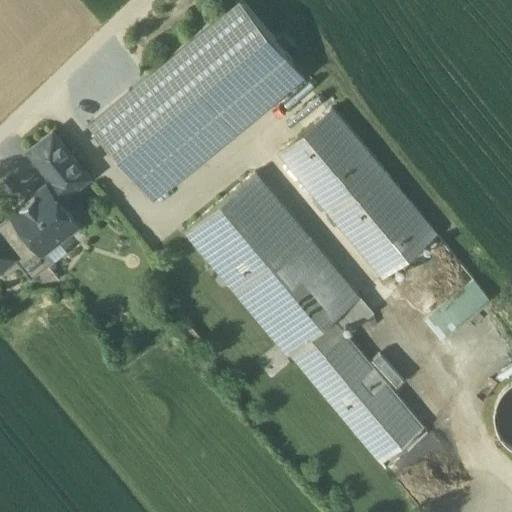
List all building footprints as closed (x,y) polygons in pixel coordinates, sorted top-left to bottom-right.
[(241,0),(237,0),(90,122),(144,186),(293,62),(241,0)] [(435,234),(331,108),(279,151),(383,277),(435,234)] [(53,133),(30,151),(48,174),(71,155),(53,133)] [(71,155),(48,174),(52,179),(51,183),(48,186),(59,200),(88,177),(71,155)] [(358,297),(255,172),(186,230),(289,354),(290,353),(333,317),(358,297)] [(46,184),(11,212),(12,214),(43,252),(44,251),(78,224),(59,200),(48,186),(46,184)] [(43,252),(12,214),(0,223),(0,238),(16,259),(15,260),(31,280),(53,262),(44,251),(43,252)] [(0,238),(0,271),(15,260),(16,259),(0,238)] [(473,280),(428,317),(444,336),(488,299),(473,280)] [(333,317),(290,353),(381,463),(424,427),(333,317)] [(511,384),(505,389),(496,402),(493,418),(497,433),(505,446),(511,450),(511,384)]
